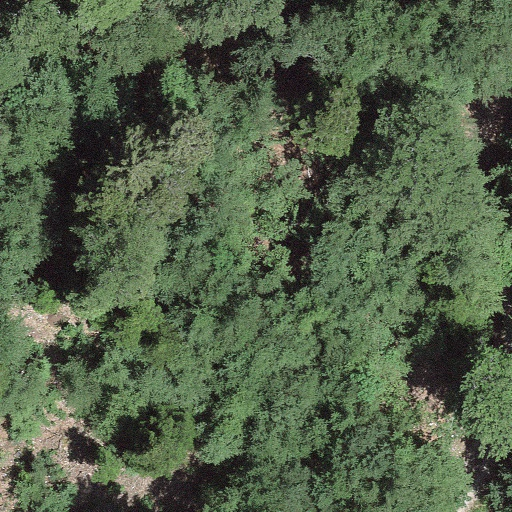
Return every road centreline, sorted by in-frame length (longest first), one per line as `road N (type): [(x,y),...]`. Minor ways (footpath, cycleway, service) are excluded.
road 1 (track): [(511,371),(486,476),(456,511)]
road 2 (track): [(511,127),(502,161),(511,266)]
